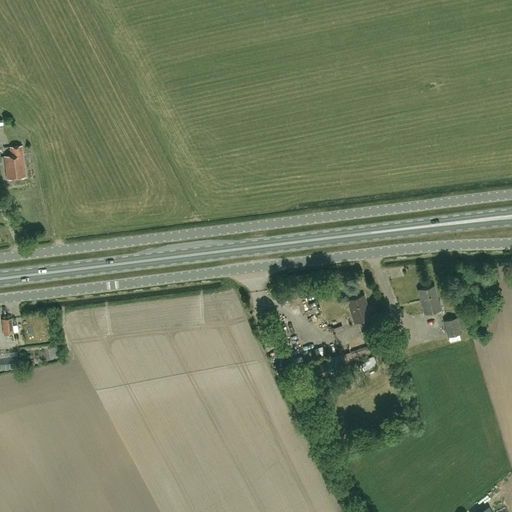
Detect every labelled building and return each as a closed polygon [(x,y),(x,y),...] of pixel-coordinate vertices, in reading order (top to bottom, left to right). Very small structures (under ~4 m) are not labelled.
[(25,177),(21,146),(10,147),(11,156),(4,156),(6,179),(25,177)] [(434,286),(418,290),(424,313),(441,309),(439,301),(438,301),(434,286)] [(363,294),(347,300),(354,322),(365,319),(368,330),(378,326),(375,315),(370,316),(363,294)] [(279,314),(285,346),(293,345),(288,313),(279,314)] [(11,317),(2,318),(4,333),(13,332),(11,317)] [(456,317),(444,321),(448,336),(460,333),(456,317)] [(343,324),(332,326),(334,338),(345,335),(343,324)] [(348,347),(341,350),(345,363),(377,352),(374,343),(350,351),(348,347)] [(17,355),(0,356),(0,364),(1,369),(19,367),(17,355)] [(364,370),(372,366),(369,360),(358,366),(359,370),(363,368),(364,370)] [(312,380),(330,374),(325,361),(308,367),(308,368),(300,370),(305,382),(312,380)] [(295,377),(300,375),(298,368),(292,370),(295,377)]
